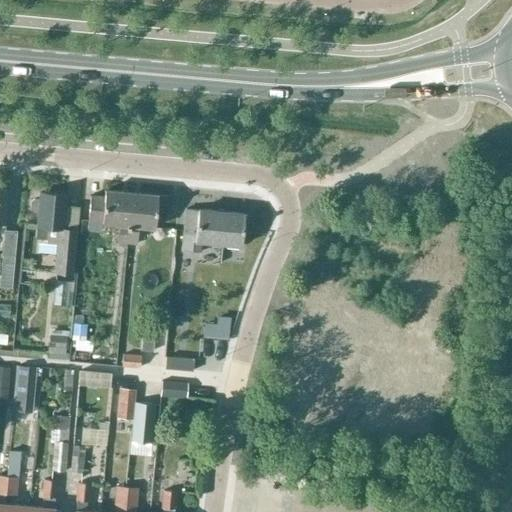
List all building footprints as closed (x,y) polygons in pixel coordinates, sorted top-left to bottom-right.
[(480,194),(506,197),(508,169),(482,167),(480,194)] [(116,242),(126,243),(131,193),(105,191),(104,196),(90,195),(88,220),(102,222),(102,224),(118,225),(116,242)] [(38,199),(34,199),(30,202),(29,209),(33,212),(37,213),(36,227),(35,239),(57,241),(54,273),(72,275),(76,230),(64,229),(67,195),(38,193),(38,199)] [(131,193),(126,243),(137,244),(138,227),(154,228),(156,212),(169,213),(170,197),(131,193)] [(241,246),(244,214),(185,209),(182,249),(201,251),(202,242),(227,245),(226,247),(237,248),(237,246),(241,246)] [(0,268),(0,287),(11,289),(17,231),(3,230),(0,268)] [(140,350),(152,351),(155,327),(142,326),(140,350)] [(64,337),(49,336),(47,354),(62,356),(64,337)] [(121,367),(139,368),(140,355),(122,353),(121,367)] [(163,369),(191,372),(192,360),(164,357),(163,369)] [(16,365),(14,387),(34,389),(36,366),(16,365)] [(0,366),(0,384),(7,385),(9,367),(0,366)] [(77,385),(110,388),(111,373),(78,370),(77,385)] [(159,397),(183,399),(184,385),(161,382),(159,397)] [(120,389),(118,418),(132,419),(133,415),(133,403),(134,390),(120,389)] [(150,443),(153,404),(133,403),(133,415),(132,419),(130,442),(150,443)] [(64,428),(65,416),(53,416),(52,428),(64,428)] [(50,471),(64,472),(67,442),(53,441),(50,471)] [(70,472),(81,473),(84,446),(72,445),(70,472)] [(7,477),(6,495),(15,496),(17,477),(7,477)] [(30,506),(29,511),(53,511),(54,508),(52,508),(55,481),(42,480),(40,498),(42,498),(41,507),(30,506)] [(75,511),(93,511),(85,511),(86,502),(87,502),(89,485),(76,483),(74,501),(76,501),(75,511)] [(124,511),(127,488),(114,486),(111,511),(124,511)] [(127,488),(124,511),(134,511),(137,489),(127,488)] [(173,511),(175,492),(162,491),(159,511),(173,511)]
